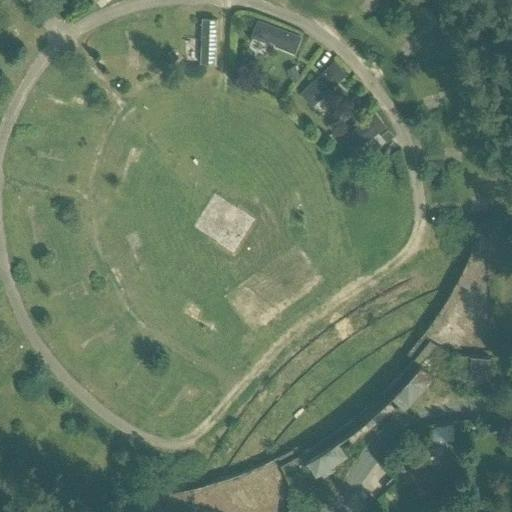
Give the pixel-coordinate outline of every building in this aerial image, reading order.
[(357,0),(370,11),(379,0),(357,0)] [(7,16),(37,43),(48,30),(19,3),(7,16)] [(400,37),(411,52),(446,24),(435,10),(400,37)] [(259,19),(253,36),(294,52),(301,35),(259,19)] [(159,24),(144,26),(149,71),(163,70),(159,24)] [(312,104),(346,72),(334,60),(301,92),(312,104)] [(287,68),(292,79),(300,75),(295,64),(287,68)] [(428,86),(434,104),(474,92),(469,74),(428,86)] [(50,98),(44,115),(89,131),(95,114),(50,98)] [(376,112),(339,141),(349,153),(386,125),(376,112)] [(394,135),(388,127),(381,133),(386,141),(394,135)] [(484,136),(452,135),(451,155),(484,156),(484,136)] [(131,190),(142,147),(126,142),(115,186),(131,190)] [(29,153),(26,168),(71,178),(74,163),(29,153)] [(479,202),(511,202),(511,183),(479,183),(479,202)] [(328,235),(326,189),(311,189),(313,236),(328,235)] [(30,248),(45,247),(41,202),(26,203),(30,248)] [(141,287),(155,281),(139,237),(125,242),(141,287)] [(45,284),(50,300),(95,285),(90,269),(45,284)] [(80,303),(99,299),(96,286),(77,291),(80,303)] [(182,326),(222,350),(230,336),(190,312),(182,326)] [(117,313),(75,335),(85,353),(126,331),(117,313)] [(326,372),(356,344),(349,337),(319,365),(326,372)] [(146,347),(114,379),(127,392),(160,360),(146,347)] [(0,378),(0,405),(32,376),(18,361),(0,378)] [(422,365),(391,398),(404,410),(435,378),(422,365)] [(175,423),(200,382),(185,373),(160,414),(175,423)] [(56,441),(71,415),(54,405),(39,431),(56,441)] [(476,424),(480,432),(490,427),(487,419),(476,424)] [(338,442),(305,462),(315,478),(347,457),(338,442)] [(443,486),(425,452),(411,459),(415,467),(408,471),(418,489),(425,485),(429,493),(443,486)]
